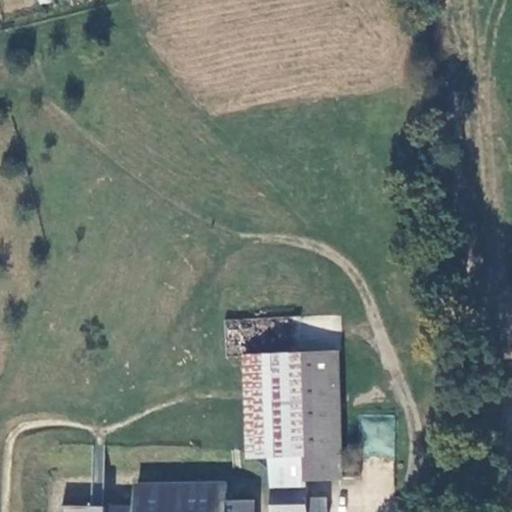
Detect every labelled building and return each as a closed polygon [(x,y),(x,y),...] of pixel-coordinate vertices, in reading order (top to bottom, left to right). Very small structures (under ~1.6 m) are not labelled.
[(296,488),(275,487),(272,511),(307,511),(310,491),(310,483),(343,482),(340,351),(299,353),(303,454),(304,472),(295,472),(296,488)] [(299,353),(245,355),(249,455),(268,455),(303,454),(299,353)] [(304,472),(303,454),(268,455),(275,487),(296,488),(295,472),(304,472)] [(228,511),(229,494),(227,484),(135,483),(133,504),(132,511),(108,511),(228,511)] [(229,494),(228,511),(250,511),(251,494),(229,494)] [(308,511),(327,511),(327,496),(309,496),(308,511)]
